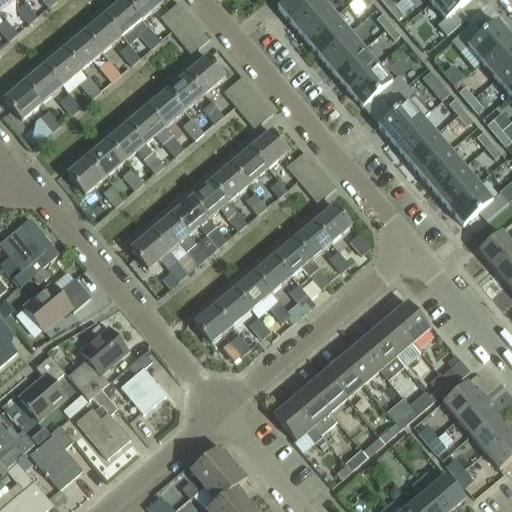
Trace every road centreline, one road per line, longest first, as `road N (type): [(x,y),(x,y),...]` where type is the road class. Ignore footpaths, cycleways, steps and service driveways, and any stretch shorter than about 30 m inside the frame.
road 1 (residential): [(413,250),(198,0)]
road 2 (residential): [(223,412),(18,173)]
road 3 (residential): [(223,412),(413,250)]
road 4 (residential): [(101,511),(223,412)]
road 5 (residential): [(511,368),(413,250)]
road 6 (residential): [(306,511),(223,412)]
